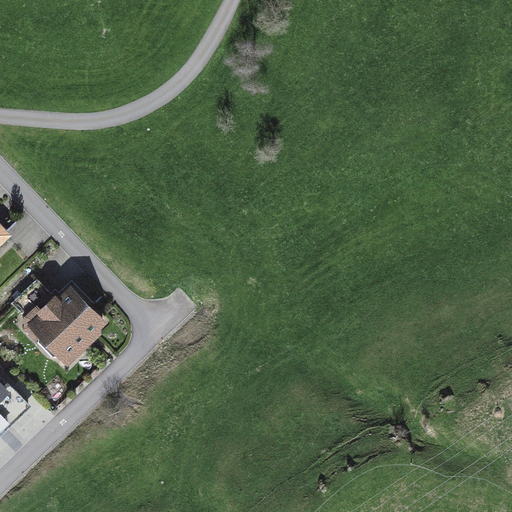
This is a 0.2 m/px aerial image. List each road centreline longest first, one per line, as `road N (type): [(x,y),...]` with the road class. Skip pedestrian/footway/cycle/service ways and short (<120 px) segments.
road 1 (residential): [(156,330),(0,173)]
road 2 (residential): [(0,477),(156,330)]
